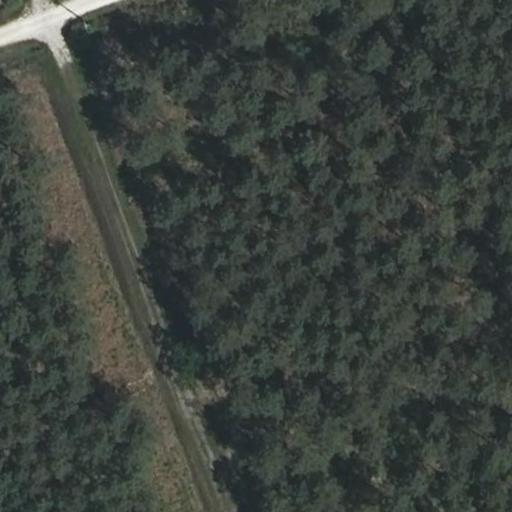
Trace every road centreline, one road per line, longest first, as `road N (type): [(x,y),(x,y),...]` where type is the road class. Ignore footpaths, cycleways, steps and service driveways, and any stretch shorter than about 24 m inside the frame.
road 1 (track): [(222,511),(33,0)]
road 2 (track): [(0,45),(116,0)]
